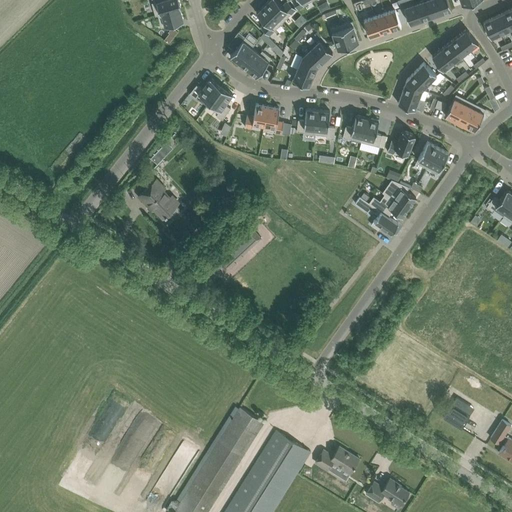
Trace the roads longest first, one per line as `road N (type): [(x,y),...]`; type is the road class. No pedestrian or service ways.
road 1 (residential): [(310,382),(477,145)]
road 2 (residential): [(208,51),(259,85),(391,108),(477,145)]
road 3 (unclassified): [(310,382),(74,230)]
road 4 (unclassified): [(511,508),(310,382)]
road 5 (residential): [(208,51),(74,230)]
road 6 (unknown): [(334,396),(316,411),(275,421),(216,511)]
road 7 (residential): [(503,0),(471,20),(511,94)]
